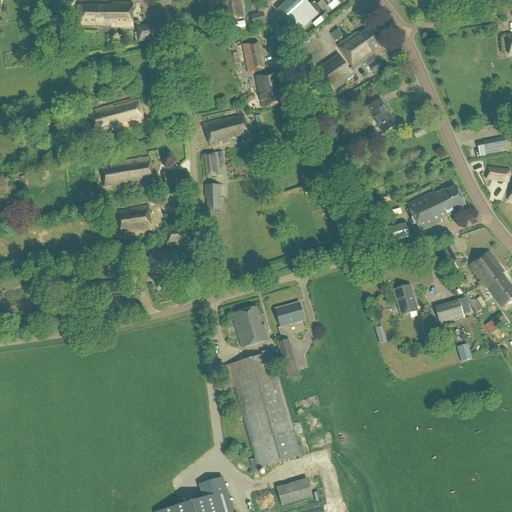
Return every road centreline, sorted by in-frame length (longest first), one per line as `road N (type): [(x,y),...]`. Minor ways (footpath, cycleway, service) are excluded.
road 1 (unclassified): [(202,301),(188,110),(166,0)]
road 2 (unclassified): [(202,301),(489,220)]
road 3 (track): [(373,253),(300,131),(265,0)]
road 4 (tertiary): [(489,220),(401,30)]
road 5 (unclassified): [(0,344),(104,329),(202,301)]
